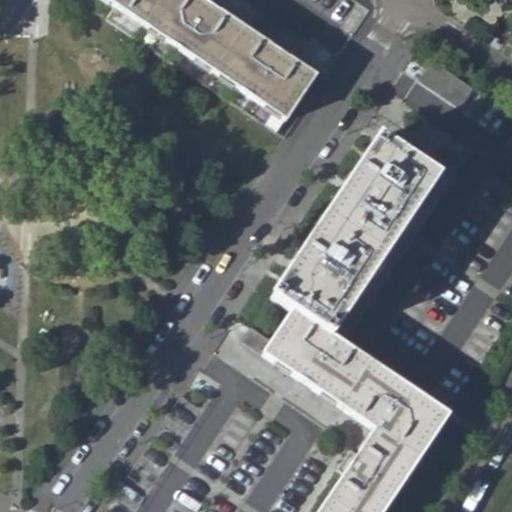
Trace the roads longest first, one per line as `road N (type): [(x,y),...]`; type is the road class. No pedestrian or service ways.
road 1 (residential): [(166,379),(406,0)]
road 2 (residential): [(409,0),(511,70)]
